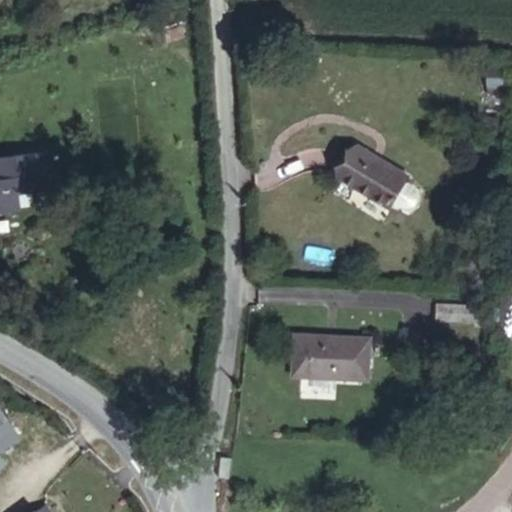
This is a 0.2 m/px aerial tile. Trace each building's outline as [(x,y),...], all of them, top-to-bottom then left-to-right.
[(166,27),(147,31),(150,49),(162,46),(159,38),(168,34),(166,27)] [(418,176),(358,144),(339,176),(400,209),(418,176)] [(0,205),(2,205),(1,187),(16,186),(32,184),(32,150),(0,150),(0,205)] [(16,186),(1,187),(2,205),(17,205),(16,186)] [(444,317),(493,320),(493,307),(445,303),(444,317)] [(368,376),(369,341),(299,334),(295,372),(368,376)] [(0,467),(4,464),(0,457),(0,452),(20,438),(0,409),(0,467)]
